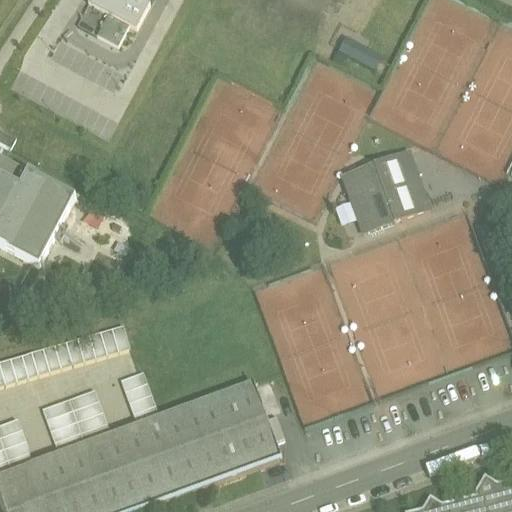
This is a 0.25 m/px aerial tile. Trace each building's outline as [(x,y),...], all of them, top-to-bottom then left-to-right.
[(157,0),(95,0),(79,31),(127,57),(157,0)] [(0,155),(0,253),(45,277),(85,199),(0,155)] [(410,156),(341,181),(362,241),(432,216),(410,156)] [(124,331),(0,364),(0,389),(130,354),(124,331)] [(255,387),(0,478),(0,511),(144,511),(279,463),(280,466),(283,465),(255,387)] [(511,511),(511,485),(498,489),(485,482),(474,502),(442,510),(430,502),(424,511),(511,511)]
